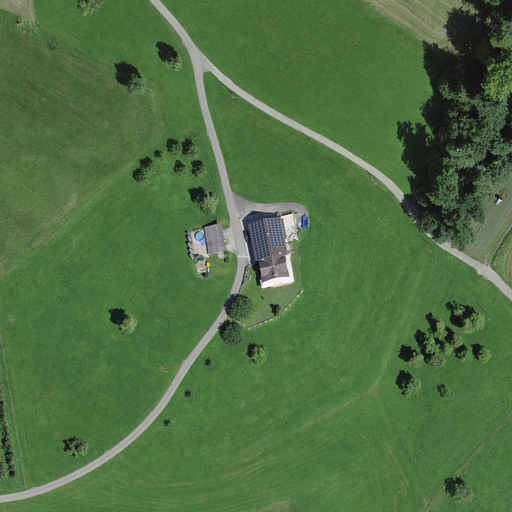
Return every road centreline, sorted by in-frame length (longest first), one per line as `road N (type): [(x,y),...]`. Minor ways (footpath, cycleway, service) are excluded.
road 1 (track): [(0,500),(58,489),(130,440),(209,337),(239,282),(243,257),(197,58)]
road 2 (track): [(197,58),(387,181),(435,240),(511,296)]
